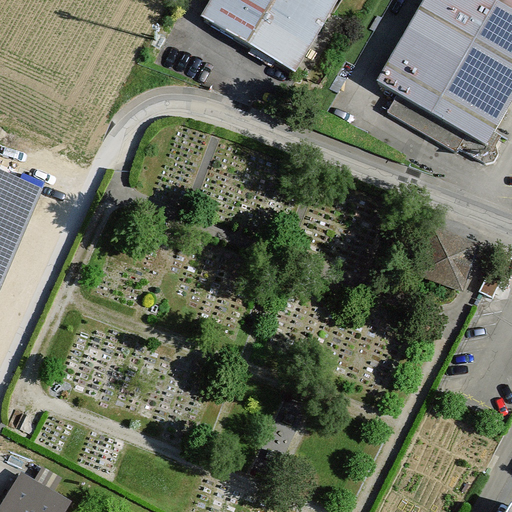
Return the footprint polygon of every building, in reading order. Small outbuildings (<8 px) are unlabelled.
[(332,0),(209,0),(202,13),(291,68),(332,0)] [(511,9),(496,0),(420,0),(376,76),(486,139),(511,94),(511,9)] [(511,0),(496,0),(511,9),(511,0)] [(0,177),(0,268),(33,191),(0,177)] [(463,289),(477,241),(428,226),(414,275),(463,289)] [(63,511),(19,484),(1,511),(63,511)]
